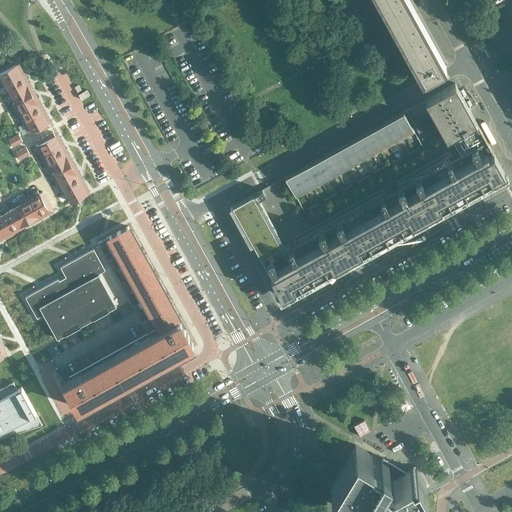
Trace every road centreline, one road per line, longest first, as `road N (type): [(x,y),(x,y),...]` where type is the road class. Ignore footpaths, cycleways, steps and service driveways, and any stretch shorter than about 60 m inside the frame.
road 1 (residential): [(219,201),(282,321),(511,192)]
road 2 (residential): [(75,428),(211,352),(121,182)]
road 3 (tertiary): [(252,370),(0,509)]
road 4 (residential): [(466,63),(219,201)]
road 5 (tertiary): [(511,227),(269,361)]
road 6 (tertiary): [(278,375),(511,246)]
road 7 (tertiary): [(29,511),(260,385)]
road 8 (tertiary): [(187,216),(64,0)]
road 9 (tertiary): [(142,171),(252,370)]
road 10 (tertiary): [(49,0),(142,171)]
road 11 (tertiary): [(269,361),(187,216)]
road 12 (residential): [(262,486),(305,443),(278,375)]
road 13 (residential): [(121,182),(58,69)]
